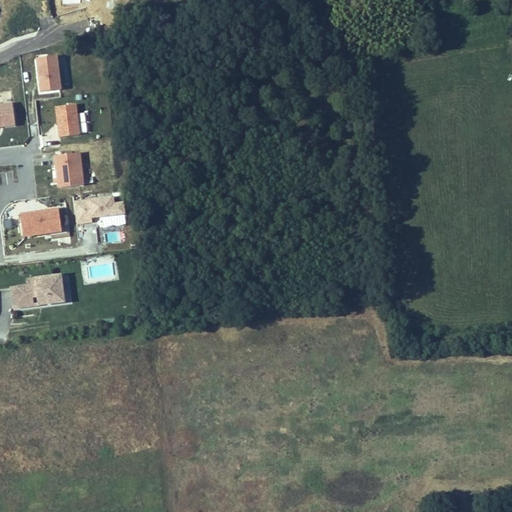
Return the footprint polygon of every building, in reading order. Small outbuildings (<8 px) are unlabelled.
[(57,56),(36,58),(39,91),(61,89),(57,56)] [(12,102),(0,104),(0,126),(16,125),(12,102)] [(76,105),(55,108),(59,137),(80,134),(76,105)] [(80,155),(55,157),(58,189),(84,187),(80,155)] [(113,197),(74,201),(77,226),(91,224),(91,220),(124,216),(123,205),(114,206),(113,197)] [(58,209),(21,213),(24,237),(61,233),(58,209)] [(33,286),(16,288),(18,308),(37,305),(37,300),(50,299),(51,304),(68,302),(66,283),(58,284),(57,276),(32,279),(33,286)]
